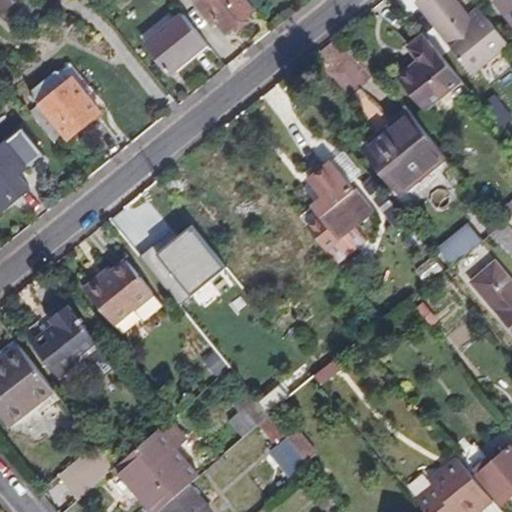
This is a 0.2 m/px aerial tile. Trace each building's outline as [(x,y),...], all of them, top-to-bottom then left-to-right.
[(18,0),(0,0),(0,8),(3,13),(18,0)] [(226,30),(255,5),(250,0),(202,0),(197,4),(206,15),(210,11),(226,30)] [(510,41),(481,6),(469,16),(455,0),(420,0),(419,2),(454,47),(454,48),(474,71),(510,41)] [(511,0),(496,0),(511,19),(511,0)] [(170,72),(207,42),(184,14),(146,43),(170,72)] [(463,81),(426,35),(410,48),(420,60),(399,76),(427,110),(463,81)] [(316,57),(352,95),(369,80),(333,41),(316,57)] [(76,77),(87,92),(91,88),(70,63),(59,72),(68,83),(76,77)] [(44,102),(67,131),(70,135),(102,111),(87,92),(76,77),(68,83),(59,72),(36,92),(44,102)] [(511,113),(496,95),(483,106),(501,127),(511,117),(511,113)] [(32,113),(55,140),(67,131),(44,102),(32,113)] [(401,189),(446,154),(412,114),(368,149),(401,189)] [(15,135),(0,147),(0,210),(37,180),(26,166),(34,159),(15,135)] [(323,219),(311,228),(330,252),(375,215),(334,164),(311,182),(326,201),(333,211),(323,219)] [(389,196),(377,181),(369,188),(382,204),(389,196)] [(221,229),(193,195),(184,203),(211,238),(221,229)] [(316,208),(323,219),(333,211),(326,201),(316,208)] [(480,238),(472,228),(443,251),(452,261),(480,238)] [(233,274),(213,249),(196,261),(239,313),(251,303),(229,278),(233,274)] [(511,276),(499,260),(474,281),(511,327),(511,276)] [(154,293),(128,262),(89,294),(115,326),(154,293)] [(37,343),(64,376),(87,357),(84,353),(100,341),(70,306),(54,319),(59,325),(37,343)] [(212,316),(205,307),(195,314),(202,324),(212,316)] [(52,384),(18,343),(0,358),(0,403),(12,418),(52,384)] [(218,351),(205,359),(217,377),(230,369),(218,351)] [(331,363),(316,376),(324,385),(339,373),(331,363)] [(219,456),(251,428),(237,413),(205,441),(219,456)] [(312,466),(269,413),(259,421),(253,426),(271,447),(264,453),(289,484),(312,466)] [(180,435),(167,420),(116,464),(111,468),(150,511),(155,511),(158,509),(186,485),(194,478),(167,447),(180,435)] [(79,496),(111,468),(116,464),(97,440),(59,473),(79,496)] [(511,449),(480,475),(504,504),(511,496),(511,449)] [(471,511),(492,496),(460,458),(434,482),(438,487),(419,501),(427,511),(471,511)] [(210,511),(186,485),(158,509),(160,511),(210,511)] [(482,511),(496,501),(492,496),(471,511),(482,511)]
